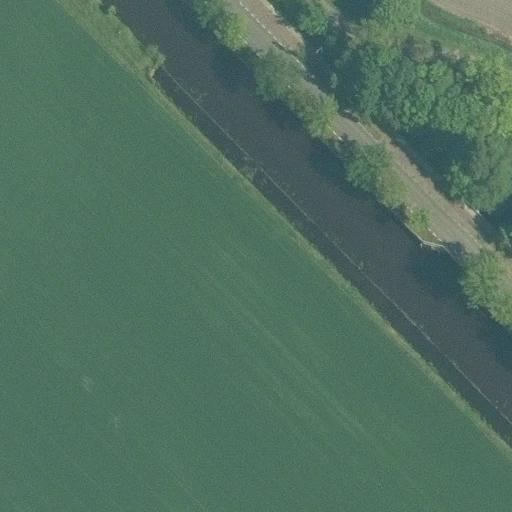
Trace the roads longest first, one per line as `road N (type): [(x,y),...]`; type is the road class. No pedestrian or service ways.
road 1 (secondary): [(511,298),(216,0)]
road 2 (unclassified): [(311,0),(344,29),(389,49),(465,63),(511,89)]
